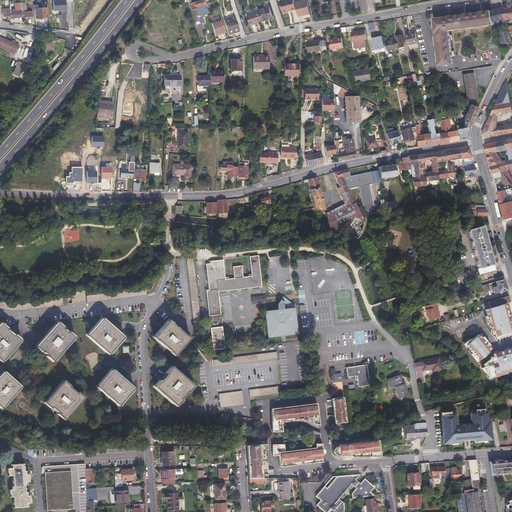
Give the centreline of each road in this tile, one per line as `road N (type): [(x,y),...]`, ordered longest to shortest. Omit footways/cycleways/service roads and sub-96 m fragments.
road 1 (tertiary): [(0,191),(229,193),(474,141)]
road 2 (primary): [(0,169),(141,0)]
road 3 (residential): [(171,57),(371,15)]
road 4 (primary): [(127,0),(0,153)]
road 5 (residential): [(154,300),(0,312)]
road 6 (residential): [(376,322),(411,366),(435,457)]
road 7 (secondary): [(474,141),(511,273)]
